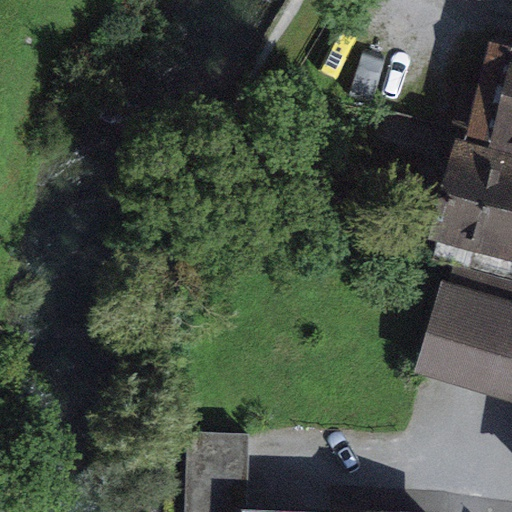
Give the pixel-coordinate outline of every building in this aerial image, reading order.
[(462,135),(488,142),(511,53),(511,47),(488,41),(462,135)] [(511,53),(488,142),(511,148),(511,53)] [(511,165),(457,150),(435,233),(511,254),(511,165)] [(511,299),(446,279),(417,370),(511,399),(511,299)] [(184,511),(245,511),(246,506),(248,433),(187,431),(184,511)]
